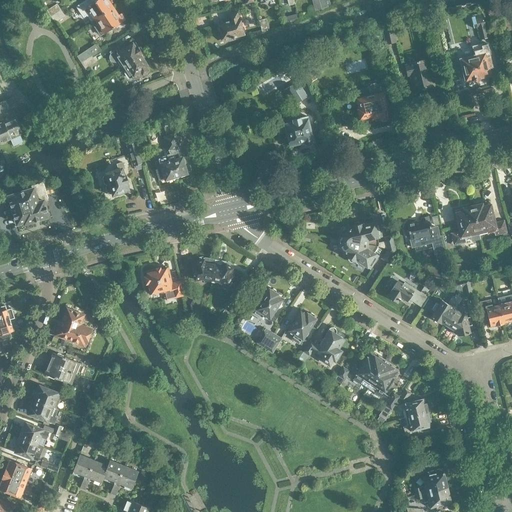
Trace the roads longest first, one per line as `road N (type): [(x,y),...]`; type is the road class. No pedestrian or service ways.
road 1 (tertiary): [(230,212),(511,144)]
road 2 (residential): [(456,364),(230,212)]
road 3 (residential): [(225,197),(182,36),(160,0)]
road 4 (tertiary): [(42,260),(230,212)]
road 5 (residential): [(0,426),(46,302),(42,260)]
road 6 (residential): [(456,364),(492,511)]
road 7 (residential): [(511,492),(479,358)]
